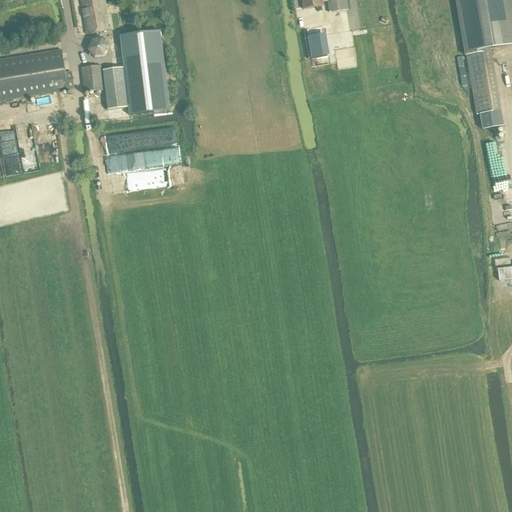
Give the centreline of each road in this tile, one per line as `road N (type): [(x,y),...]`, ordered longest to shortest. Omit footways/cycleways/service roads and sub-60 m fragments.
road 1 (track): [(77,102),(102,186),(146,200),(201,199),(219,212),(275,511)]
road 2 (track): [(77,102),(59,120),(125,511)]
